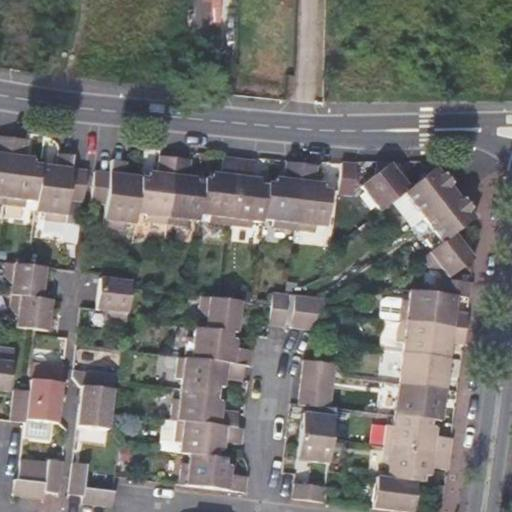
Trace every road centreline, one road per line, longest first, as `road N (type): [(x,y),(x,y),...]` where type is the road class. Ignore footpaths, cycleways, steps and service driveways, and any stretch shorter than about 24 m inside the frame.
road 1 (tertiary): [(0,96),(336,131),(448,130)]
road 2 (residential): [(276,347),(262,511)]
road 3 (tertiary): [(506,352),(485,511)]
road 4 (unknown): [(305,0),(302,128)]
road 5 (residential): [(131,511),(146,500),(252,511)]
